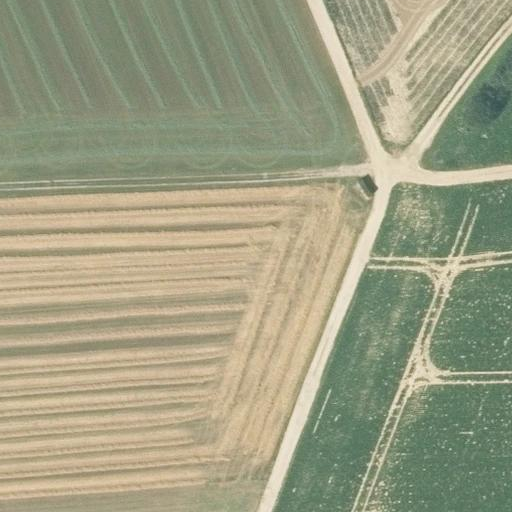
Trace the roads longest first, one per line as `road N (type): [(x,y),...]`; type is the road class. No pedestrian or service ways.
road 1 (track): [(391,174),(0,188)]
road 2 (track): [(266,511),(391,174)]
road 3 (track): [(391,174),(511,23)]
road 4 (track): [(391,174),(311,0)]
road 5 (track): [(391,174),(439,180),(511,166)]
